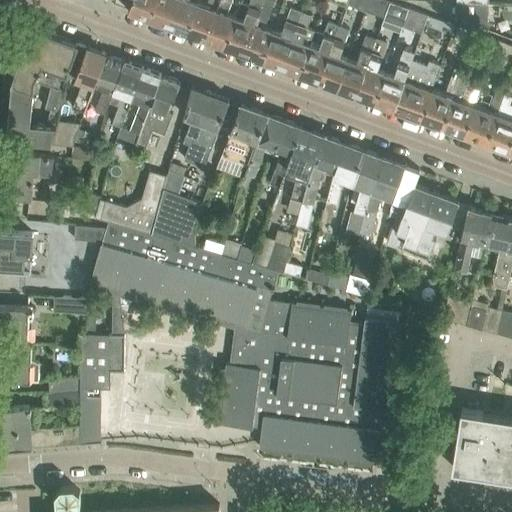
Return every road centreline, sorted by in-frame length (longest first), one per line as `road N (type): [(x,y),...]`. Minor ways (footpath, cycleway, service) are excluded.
road 1 (residential): [(511,173),(80,15)]
road 2 (unclassified): [(242,511),(241,490),(218,472),(125,458),(0,467)]
road 3 (unclassified): [(505,511),(454,504),(437,484),(464,348),(480,341),(511,349)]
